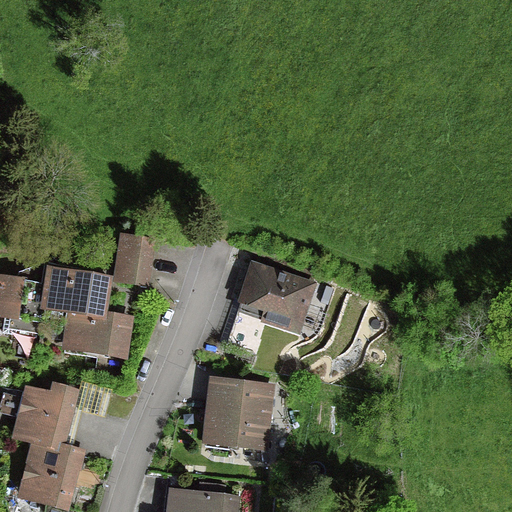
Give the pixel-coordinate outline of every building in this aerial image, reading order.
[(20,123),(15,114),(3,121),(8,130),(20,123)] [(150,242),(120,238),(113,281),(143,286),(150,242)] [(286,284),(287,280),(251,269),(236,316),(234,316),(229,331),(257,340),(263,320),(294,330),(307,290),(286,284)] [(100,316),(106,280),(47,271),(45,287),(46,287),(41,317),(42,317),(67,321),(69,311),(100,316)] [(0,316),(41,323),(42,317),(41,317),(46,287),(45,287),(21,283),(15,277),(9,282),(0,280),(0,316)] [(127,320),(100,316),(69,311),(67,321),(63,349),(121,358),(127,320)] [(207,436),(206,443),(262,449),(268,391),(235,388),(235,384),(209,381),(204,436),(207,436)] [(13,438),(32,443),(33,442),(61,449),(65,434),(62,434),(73,394),(53,389),(50,398),(25,391),(13,438)] [(33,442),(32,443),(21,489),(45,495),(43,504),(63,509),(74,469),(76,470),(80,454),(69,451),(61,449),(33,442)] [(233,511),(235,500),(171,493),(168,511),(233,511)]
